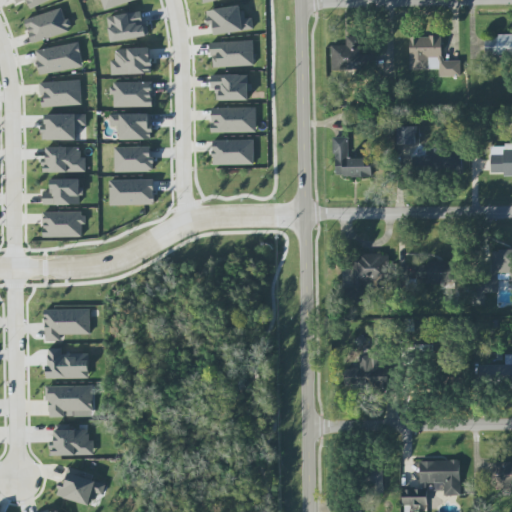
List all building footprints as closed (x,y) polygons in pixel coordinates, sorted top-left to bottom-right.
[(51,0),(15,0),(17,4),(26,0),(28,0),(32,9),(51,0)] [(100,0),(104,11),(135,0),(100,0)] [(252,18),(242,19),(241,6),(206,10),(208,25),(212,25),(213,35),(254,30),(252,18)] [(71,31),(63,8),(25,20),(32,43),(71,31)] [(107,18),(112,43),(148,36),(143,11),(107,18)] [(511,35),(486,35),(485,55),(511,55),(511,35)] [(331,46),(332,71),(373,69),(372,54),(361,55),(361,36),(346,36),(347,45),(331,46)] [(440,69),(440,77),(461,76),(461,61),(443,61),(442,36),(409,37),(410,70),(440,69)] [(212,68),(255,66),(254,41),(211,43),(212,68)] [(84,67),(78,42),(35,51),(41,76),(84,67)] [(152,74),(151,48),(115,49),(116,60),(111,60),(112,75),(152,74)] [(249,101),(249,75),(212,75),(212,90),(217,90),(217,101),(249,101)] [(82,106),(81,81),(41,82),(41,107),(82,106)] [(153,82),(113,82),(113,107),(153,107),(153,82)] [(257,133),(256,107),(212,108),(212,133),(257,133)] [(86,114),(43,115),(44,140),(76,140),(76,125),(87,125),(86,114)] [(119,140),(153,140),(152,114),(110,115),(111,126),(119,126),(119,140)] [(397,145),(417,144),(416,126),(397,127),(397,145)] [(349,137),(335,137),(335,177),(371,177),(372,166),(365,166),(365,159),(348,158),(349,137)] [(214,165),(214,140),(253,140),(253,164),(214,165)] [(491,175),(511,174),(511,145),(491,146),(491,175)] [(86,171),(86,157),(81,158),(80,147),(44,148),(45,173),(86,171)] [(152,147),(115,147),(115,173),(153,172),(152,147)] [(50,180),(51,192),(44,192),(44,206),(82,204),(81,179),(50,180)] [(110,180),(110,206),(155,205),(154,180),(110,180)] [(44,238),(84,237),(84,211),(43,212),(44,238)] [(390,254),(354,254),(353,304),(364,304),(364,284),(390,284),(390,254)] [(452,262),(416,263),(416,284),(453,283),(452,262)] [(90,309),(45,310),(46,341),(61,341),(60,335),(91,334),(90,309)] [(47,379),(89,379),(89,354),(61,353),(61,349),(47,349),(47,379)] [(360,353),(359,368),(345,368),(345,389),(387,391),(388,368),(381,367),(381,354),(360,353)] [(511,355),(505,355),(505,365),(479,365),(479,383),(511,383),(511,355)] [(93,385),(47,386),(48,418),(93,417),(93,385)] [(94,455),(94,440),(89,440),(89,430),(52,431),(52,456),(94,455)] [(461,495),(460,460),(420,461),(421,489),(403,490),(403,505),(427,504),(427,483),(444,483),(445,496),(461,495)] [(511,461),(491,463),(492,488),(511,487),(511,461)] [(384,467),(370,467),(369,483),(375,483),(375,492),(384,492),(384,467)] [(106,483),(66,469),(57,496),(98,509),(106,483)]
